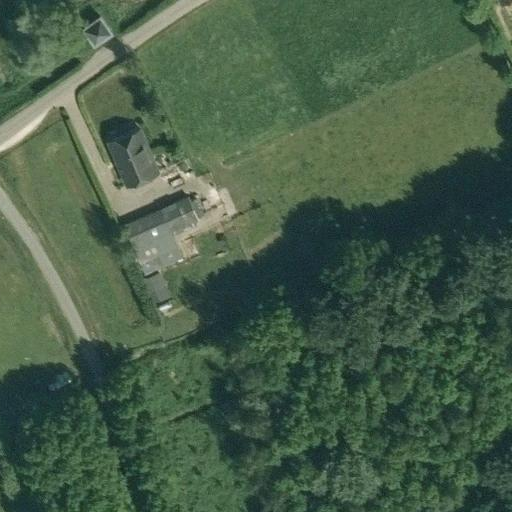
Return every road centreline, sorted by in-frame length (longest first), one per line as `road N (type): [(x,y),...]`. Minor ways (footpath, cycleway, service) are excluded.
road 1 (unclassified): [(147,511),(75,327),(0,202)]
road 2 (tertiary): [(0,134),(191,0)]
